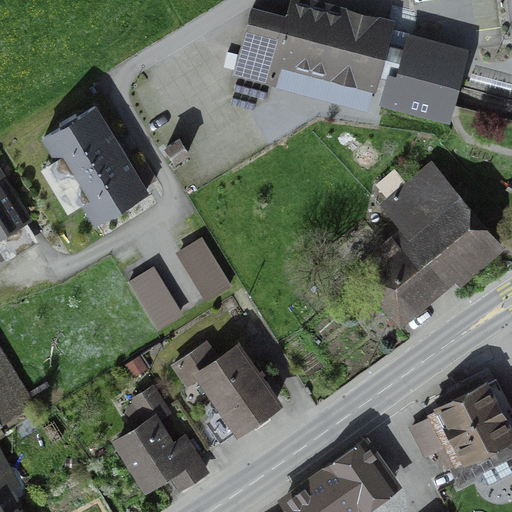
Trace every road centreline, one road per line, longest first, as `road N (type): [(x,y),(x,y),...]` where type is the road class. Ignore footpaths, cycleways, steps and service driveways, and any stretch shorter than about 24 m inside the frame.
road 1 (secondary): [(511,300),(210,511)]
road 2 (residential): [(242,0),(138,59),(117,92)]
